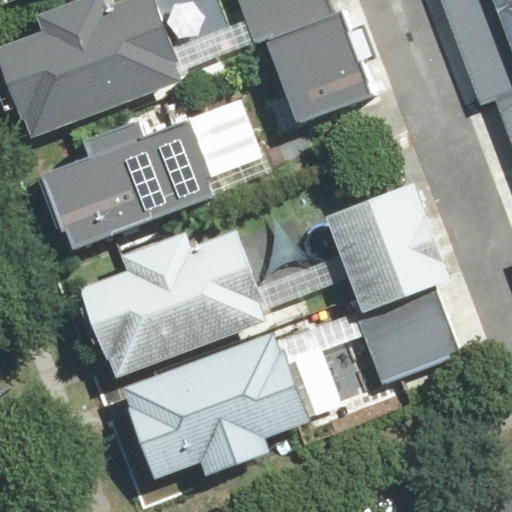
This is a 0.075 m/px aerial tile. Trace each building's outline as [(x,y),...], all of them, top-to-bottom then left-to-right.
[(200,85),(168,0),(142,0),(115,10),(113,3),(59,23),(61,29),(12,47),(48,143),(200,85)] [(345,25),(335,0),(244,0),(264,51),(279,45),(310,127),(391,97),(362,19),(345,25)] [(511,0),(451,0),(459,20),(511,0)] [(511,85),(511,0),(459,20),(487,94),(502,89),(511,85)] [(511,85),(502,89),(511,115),(511,85)] [(237,202),(207,121),(158,140),(151,120),(100,139),(106,157),(60,174),(91,257),(237,202)] [(224,475),(287,451),(284,444),(332,426),(328,417),(497,353),(432,182),(340,217),(377,317),(300,346),(296,334),(142,392),(177,485),(221,468),(224,475)] [(202,241),(141,264),(145,273),(96,292),(132,389),(288,330),(252,233),(206,250),(202,241)]
